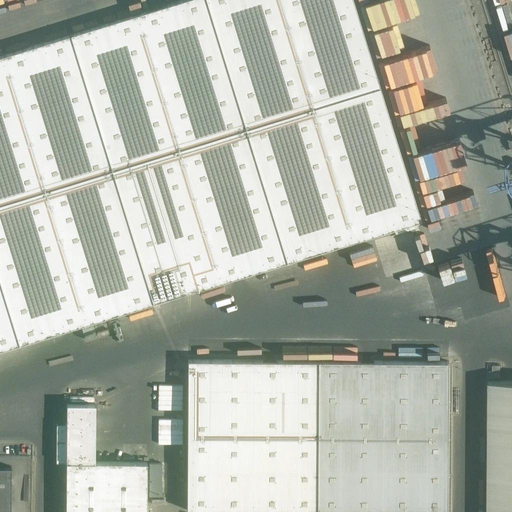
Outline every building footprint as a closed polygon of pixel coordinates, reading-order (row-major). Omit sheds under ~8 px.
[(0,348),(421,219),(353,0),(179,0),(0,55),(0,348)] [(447,511),(448,361),(188,359),(187,510),(447,511)] [(511,511),(511,381),(489,381),(487,511),(511,511)] [(146,511),(147,462),(66,461),(65,511),(146,511)] [(0,511),(10,511),(11,467),(0,466),(0,511)]
